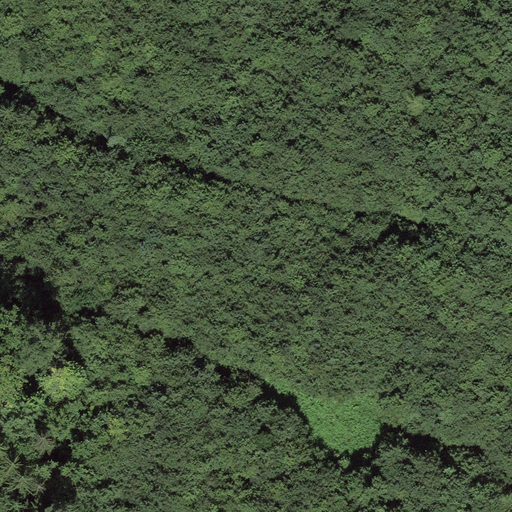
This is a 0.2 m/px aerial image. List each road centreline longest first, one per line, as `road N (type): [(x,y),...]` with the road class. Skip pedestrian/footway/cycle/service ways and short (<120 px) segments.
road 1 (track): [(511,248),(148,156),(0,96)]
road 2 (track): [(0,300),(124,335),(410,445)]
